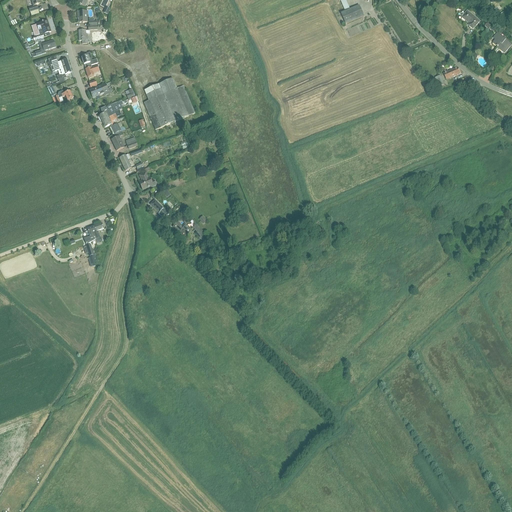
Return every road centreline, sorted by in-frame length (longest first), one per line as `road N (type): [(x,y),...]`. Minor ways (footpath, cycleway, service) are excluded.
road 1 (track): [(125,200),(134,242),(123,296),(126,348),(24,511)]
road 2 (track): [(320,221),(323,209),(500,131)]
road 3 (unclassified): [(128,194),(85,101),(64,15)]
road 4 (unclassified): [(511,95),(476,80),(397,0)]
